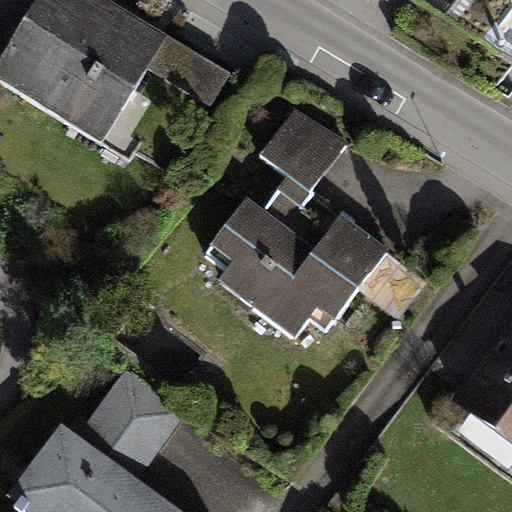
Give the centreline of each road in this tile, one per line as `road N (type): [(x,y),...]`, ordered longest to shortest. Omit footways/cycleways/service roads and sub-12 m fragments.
road 1 (unknown): [(511,213),(278,510)]
road 2 (residential): [(253,0),(511,157)]
